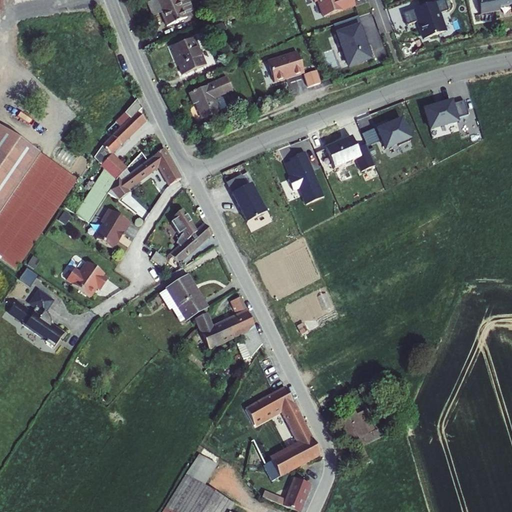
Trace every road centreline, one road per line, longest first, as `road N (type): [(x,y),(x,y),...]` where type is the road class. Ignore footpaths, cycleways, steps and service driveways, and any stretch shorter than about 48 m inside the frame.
road 1 (residential): [(189,175),(327,453),(311,511)]
road 2 (track): [(178,152),(459,48),(511,40)]
road 3 (residential): [(189,175),(397,87),(511,58)]
road 4 (residential): [(111,0),(189,175)]
